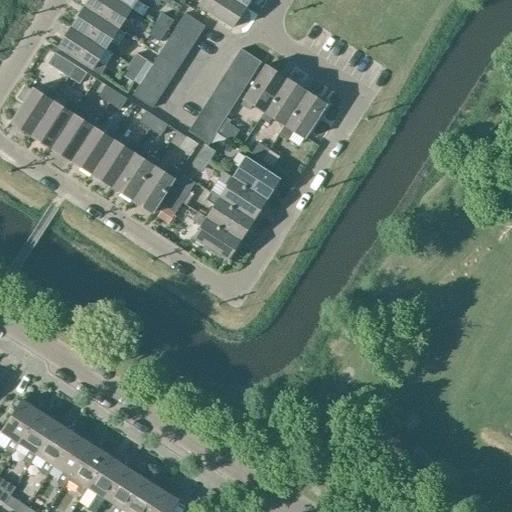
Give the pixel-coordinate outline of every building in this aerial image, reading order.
[(86,0),(82,7),(116,29),(130,8),(116,0),(86,0)] [(116,0),(130,8),(142,17),(148,7),(135,0),(116,0)] [(244,6),(235,0),(200,0),(197,5),(230,27),(244,6)] [(82,7),(70,26),(104,48),(113,54),(118,47),(109,41),(116,29),(82,7)] [(154,24),(164,30),(170,20),(160,14),(154,24)] [(177,24),(197,37),(204,27),(184,14),(177,24)] [(164,30),(154,24),(147,35),(157,42),(164,30)] [(177,24),(170,35),(190,47),(197,37),(177,24)] [(104,48),(70,26),(56,47),(100,76),(106,67),(96,61),(104,48)] [(190,47),(170,35),(164,45),(184,58),(190,47)] [(157,55),(177,68),(184,58),(164,45),(157,55)] [(232,59),(253,72),(259,62),(239,49),(232,59)] [(47,64),(67,78),(74,67),(53,54),(47,64)] [(128,65),(138,72),(145,60),(135,54),(128,65)] [(157,55),(151,65),(171,78),(177,68),(157,55)] [(226,69),(246,82),(253,72),(232,59),(226,69)] [(244,99),(241,105),(251,112),(255,106),(263,111),(284,77),(264,64),(242,98),(244,99)] [(138,72),(128,65),(121,76),(132,83),(138,72)] [(171,78),(151,65),(144,76),(164,88),(171,78)] [(74,67),(67,78),(77,84),(84,73),(74,67)] [(219,80),(240,93),(246,82),(226,69),(219,80)] [(137,86),(157,99),(164,88),(144,76),(137,86)] [(264,112),(260,118),(269,124),(272,118),(283,124),(304,90),(284,77),(263,111),(264,112)] [(213,90),(233,103),(240,93),(219,80),(213,90)] [(9,121),(31,136),(54,101),(59,93),(50,88),(45,96),(31,87),(29,90),(24,86),(17,97),(22,101),(9,121)] [(97,97),(108,104),(115,93),(104,86),(97,97)] [(157,99),(137,86),(131,96),(151,108),(157,99)] [(206,100),(226,113),(233,103),(213,90),(206,100)] [(284,125),(278,134),(288,140),(293,131),(304,138),(326,103),(304,90),(283,124),(284,125)] [(115,93),(108,104),(119,111),(126,100),(115,93)] [(54,101),(31,136),(52,149),(74,114),(79,106),(69,99),(63,108),(54,101)] [(206,100),(200,111),(220,123),(224,117),(226,113),(206,100)] [(200,111),(193,121),(213,134),(215,131),(220,123),(200,111)] [(139,124),(147,129),(154,119),(145,113),(139,124)] [(71,162),(94,127),(98,122),(89,116),(85,122),(74,114),(52,149),(71,162)] [(220,123),(215,131),(231,141),(236,134),(238,131),(228,124),(230,121),(224,117),(220,123)] [(154,119),(147,129),(160,137),(167,126),(154,119)] [(193,121),(187,131),(205,142),(204,144),(206,145),(213,134),(193,121)] [(94,127),(71,162),(93,175),(114,140),(118,135),(109,129),(105,135),(94,127)] [(169,142),(189,155),(196,145),(197,143),(177,131),(169,142)] [(93,175),(113,188),(134,153),(138,147),(130,142),(126,148),(114,140),(93,175)] [(257,143),(250,154),(260,160),(267,150),(257,143)] [(204,144),(196,156),(207,163),(215,151),(206,145),(204,144)] [(267,150),(260,160),(271,167),(278,157),(267,150)] [(134,153),(113,188),(133,201),(154,166),(158,160),(149,155),(146,161),(134,153)] [(237,166),(230,176),(265,198),(278,178),(243,156),(238,153),(231,163),(237,166)] [(196,156),(190,165),(202,172),(207,163),(196,156)] [(154,166),(133,201),(151,213),(174,179),(175,179),(181,171),(171,165),(166,174),(154,166)] [(225,185),(217,197),(251,219),(265,198),(230,176),(223,172),(218,181),(225,185)] [(178,185),(171,196),(182,203),(189,192),(178,185)] [(212,205),(204,218),(238,239),(251,219),(217,197),(210,192),(205,200),(212,205)] [(164,207),(157,217),(168,224),(175,214),(182,203),(171,196),(164,207)] [(199,226),(191,238),(225,260),(238,239),(204,218),(196,213),(191,221),(199,226)] [(0,430),(0,446),(12,454),(19,444),(38,411),(29,404),(30,400),(23,397),(1,431),(0,430)] [(41,408),(38,411),(19,444),(28,451),(22,461),(29,466),(35,455),(56,422),(46,415),(46,410),(41,408)] [(56,422),(35,455),(45,461),(39,472),(47,477),(53,467),(72,433),(63,426),(64,422),(58,419),(56,422)] [(75,430),(72,433),(53,467),(61,472),(55,482),(63,487),(68,481),(70,477),(90,444),(80,437),(81,432),(75,430)] [(90,444),(70,477),(68,481),(78,487),(76,491),(83,495),(87,488),(107,455),(98,448),(99,443),(92,441),(90,444)] [(109,452),(107,455),(87,488),(96,494),(87,509),(92,511),(96,511),(104,500),(125,467),(114,460),(115,455),(109,452)] [(125,467),(104,500),(114,506),(110,511),(121,511),(122,511),(121,510),(141,477),(131,471),(133,466),(127,464),(125,467)] [(144,475),(141,477),(121,510),(122,511),(123,511),(144,511),(159,489),(149,482),(150,477),(144,475)] [(159,489),(144,511),(167,511),(176,500),(166,493),(167,488),(161,486),(159,489)] [(0,501),(5,504),(10,496),(0,489),(0,501)] [(5,504),(16,511),(24,511),(28,507),(10,496),(5,504)]
